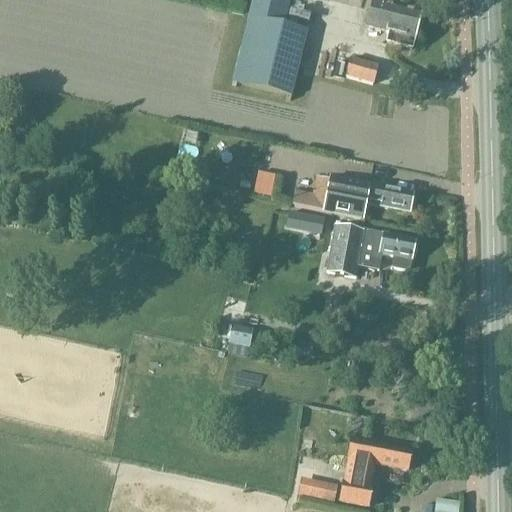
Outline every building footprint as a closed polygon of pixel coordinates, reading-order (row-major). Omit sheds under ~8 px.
[(290,99),(307,33),(284,27),(290,0),(251,0),(231,85),(290,99)] [(370,2),(363,28),(390,34),(389,40),(388,45),(413,51),(422,14),(370,2)] [(373,85),(378,66),(351,59),(346,77),(373,85)] [(257,174),(253,193),(270,196),(274,177),(257,174)] [(365,208),(368,189),(328,182),(324,201),(321,214),(362,223),(365,208)] [(413,196),(368,189),(365,208),(410,215),(413,196)] [(295,195),(292,208),(321,214),(324,201),(311,198),(295,195)] [(287,215),(285,226),(308,231),(308,235),(319,237),(322,221),(287,215)] [(364,233),(334,228),(326,275),(356,280),(358,269),(377,272),(380,254),(393,257),(392,264),(392,267),(395,269),(404,271),(407,271),(409,268),(415,242),(384,235),(384,236),(364,233)] [(16,310),(20,291),(7,289),(3,308),(16,310)] [(346,333),(350,318),(330,313),(326,329),(346,333)] [(245,359),(252,332),(231,328),(227,345),(230,346),(228,356),(245,359)] [(136,418),(137,410),(129,409),(127,417),(136,418)] [(350,440),(346,460),(342,485),(341,485),(338,504),(368,510),(370,491),(368,491),(373,465),(407,472),(411,452),(350,440)] [(336,488),(299,479),(295,497),(332,505),(336,488)] [(460,511),(465,491),(444,487),(438,511),(460,511)]
